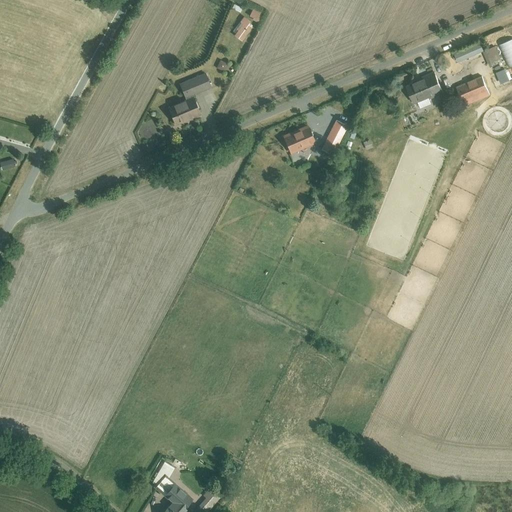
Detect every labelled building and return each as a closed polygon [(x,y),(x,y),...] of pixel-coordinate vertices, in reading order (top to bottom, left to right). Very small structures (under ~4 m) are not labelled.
[(255,11),(251,18),(260,22),(263,14),(255,11)] [(246,19),(234,34),(244,42),(256,27),(246,19)] [(496,48),(485,52),(492,69),(503,64),(496,48)] [(221,62),(218,70),(226,73),(229,65),(221,62)] [(206,75),(180,86),(186,100),(212,89),(206,75)] [(407,87),(414,105),(445,92),(438,75),(407,87)] [(457,88),(465,107),(491,96),(482,77),(457,88)] [(170,109),(176,127),(202,118),(196,100),(170,109)] [(335,120),(332,128),(344,132),(347,125),(335,120)] [(286,138),(293,155),(318,144),(311,128),(286,138)] [(329,140),(323,158),(332,161),(338,143),(329,140)] [(363,144),(366,152),(374,149),(371,142),(363,144)] [(201,494),(175,472),(176,470),(155,456),(141,477),(157,487),(155,489),(173,504),(166,511),(191,511),(188,509),(201,494)]
